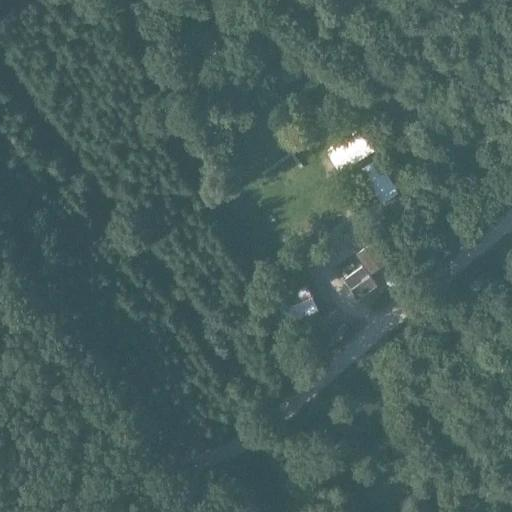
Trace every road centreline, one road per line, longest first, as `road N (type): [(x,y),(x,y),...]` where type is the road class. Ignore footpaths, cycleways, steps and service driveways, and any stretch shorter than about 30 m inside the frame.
road 1 (track): [(0,279),(22,276),(47,287),(161,437),(201,460),(245,440),(511,217)]
road 2 (track): [(125,0),(309,388),(389,511)]
